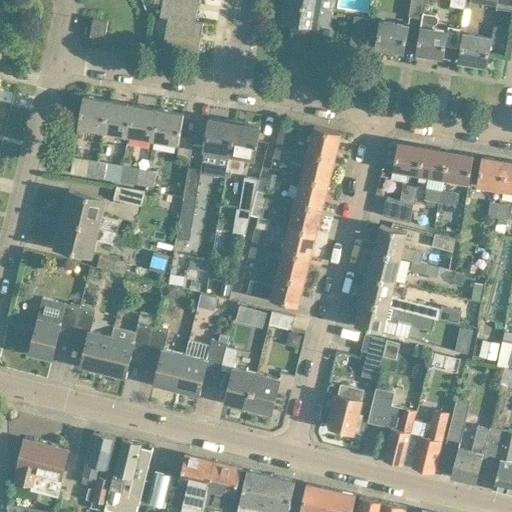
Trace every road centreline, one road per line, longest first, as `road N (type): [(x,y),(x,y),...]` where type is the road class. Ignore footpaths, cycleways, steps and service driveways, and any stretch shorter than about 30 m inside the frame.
road 1 (residential): [(293,456),(374,114)]
road 2 (tertiary): [(293,456),(0,383)]
road 3 (residential): [(0,279),(55,61)]
road 4 (tertiary): [(511,511),(293,456)]
road 5 (residential): [(230,88),(55,61)]
road 6 (residential): [(374,114),(230,88)]
road 7 (residential): [(374,114),(505,137)]
